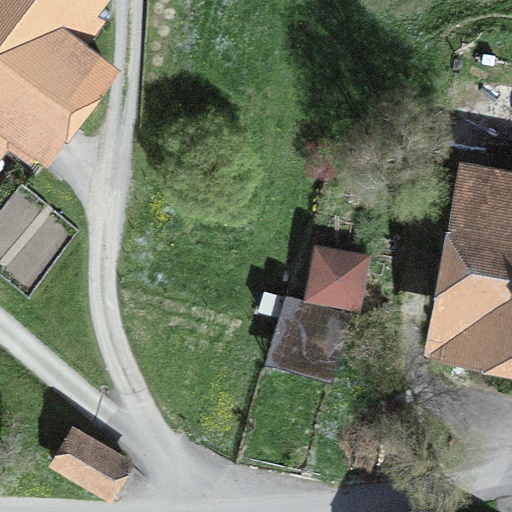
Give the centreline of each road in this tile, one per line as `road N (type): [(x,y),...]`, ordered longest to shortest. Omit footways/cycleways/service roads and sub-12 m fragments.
road 1 (track): [(124,0),(102,213),(102,343),(177,476)]
road 2 (track): [(0,336),(207,504)]
road 3 (unclassified): [(511,468),(350,511)]
road 4 (unclassified): [(245,511),(207,504),(98,511)]
